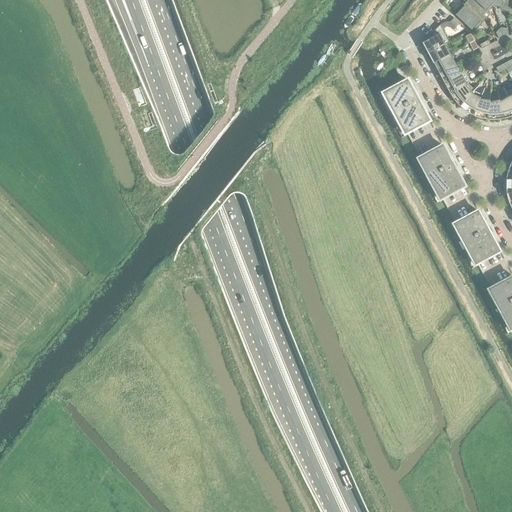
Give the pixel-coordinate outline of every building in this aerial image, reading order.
[(493,5),(490,0),(470,0),(469,2),(468,1),(468,2),(483,16),(493,5)] [(478,20),(483,16),(468,2),(465,6),(464,5),(455,15),(472,31),(481,23),(478,20)] [(454,18),(450,22),(456,27),(459,23),(454,18)] [(449,41),(440,25),(439,26),(437,28),(427,38),(428,38),(429,37),(429,39),(426,41),(424,39),(419,42),(422,48),(422,47),(424,46),(427,52),(444,43),(449,41)] [(506,28),(500,27),(503,35),(509,35),(506,28)] [(469,43),(474,40),(470,33),(465,36),(469,43)] [(474,40),(469,43),(473,50),(478,47),(474,40)] [(450,54),(444,43),(427,52),(431,59),(429,60),(429,59),(428,59),(431,64),(450,54)] [(480,63),(485,60),(481,53),(476,56),(480,63)] [(456,64),(450,54),(431,64),(433,69),(434,69),(434,68),(435,67),(438,73),(456,64)] [(488,67),(485,60),(480,63),(484,70),(488,67)] [(511,65),(511,63),(510,60),(503,64),(506,69),(511,65)] [(460,61),(456,64),(438,73),(441,79),(440,80),(439,79),(439,80),(441,84),(465,71),(460,61)] [(506,69),(503,64),(496,68),(499,73),(506,69)] [(471,82),(465,71),(441,84),(444,89),(445,89),(444,88),(446,87),(449,93),(467,84),(471,82)] [(429,120),(421,105),(407,79),(382,93),(404,134),(429,120)] [(468,83),(467,84),(449,93),(451,96),(453,99),(454,100),(456,103),(457,104),(459,106),(473,91),(474,90),(468,83)] [(473,91),(459,106),(461,108),(464,110),(465,111),(468,113),(469,113),(472,115),(481,96),(481,94),(473,91)] [(511,104),(508,96),(506,94),(499,98),(502,118),(505,118),(510,116),(511,115),(511,104)] [(490,97),(481,96),(472,115),(475,116),(476,116),(479,117),(482,118),(484,118),(487,119),(489,98),(490,97)] [(498,97),(489,98),(487,119),(490,119),(494,119),(498,119),(501,119),(502,118),(499,98),(498,97)] [(464,186),(456,170),(442,145),(418,158),(440,199),(464,186)] [(499,251),(491,236),(477,210),(453,223),(475,264),(499,251)] [(511,328),(511,275),(488,289),(510,330),(511,328)]
